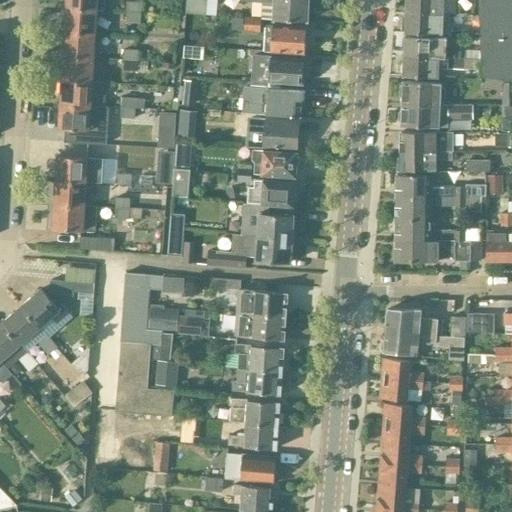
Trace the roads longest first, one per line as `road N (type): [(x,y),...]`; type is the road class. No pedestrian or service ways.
road 1 (residential): [(346,278),(109,259),(99,397)]
road 2 (tertiary): [(346,278),(368,0)]
road 3 (residential): [(0,265),(9,247),(23,0)]
road 4 (tertiary): [(327,511),(345,292)]
road 5 (residential): [(345,292),(511,291)]
